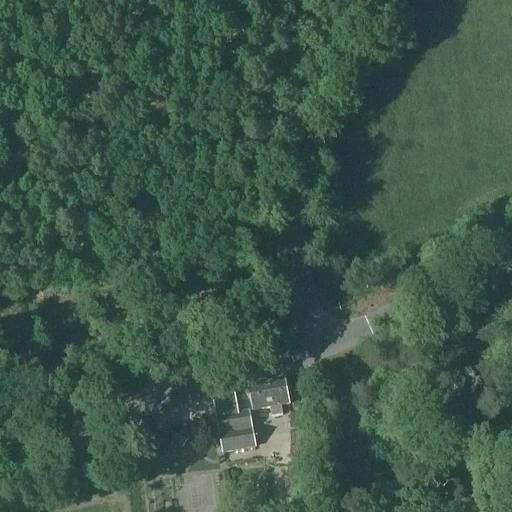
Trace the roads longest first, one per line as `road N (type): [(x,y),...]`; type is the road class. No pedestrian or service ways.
road 1 (tertiary): [(316,343),(303,300),(298,0)]
road 2 (tertiary): [(0,453),(316,343)]
road 3 (track): [(302,233),(0,331)]
road 4 (tertiary): [(316,343),(511,255)]
